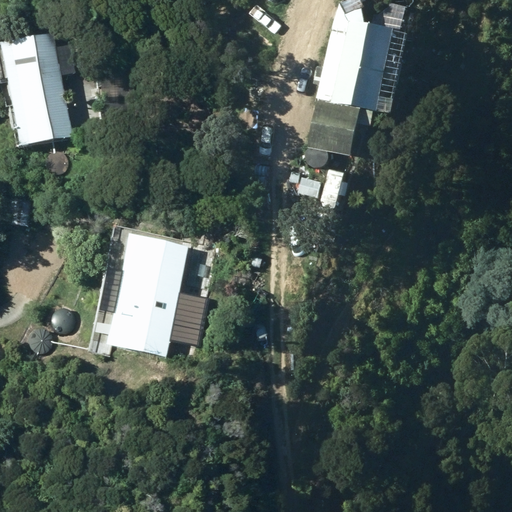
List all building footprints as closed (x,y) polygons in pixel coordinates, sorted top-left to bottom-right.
[(362,0),(346,0),(342,2),(348,13),(365,5),(362,0)] [(329,151),(352,156),(362,105),(395,112),(398,98),(383,96),(395,29),(335,17),(309,147),(313,148),(311,149),(309,152),(308,156),(309,159),(310,162),(312,165),(315,167),(318,167),(322,167),(325,166),(327,163),(329,161),(330,157),(330,154),(329,151)] [(50,31),(0,42),(0,74),(16,148),(72,135),(58,76),(75,72),(68,42),(53,46),(50,31)] [(98,102),(81,105),(85,132),(101,130),(98,102)] [(268,174),(269,165),(256,163),(253,186),(262,187),(263,174),(268,174)] [(325,184),(302,182),(300,202),(323,204),(325,184)] [(29,199),(7,197),(5,224),(27,226),(29,199)] [(103,344),(165,357),(169,340),(196,346),(206,298),(176,292),(185,246),(126,234),(119,267),(102,264),(92,312),(109,315),(103,344)]
